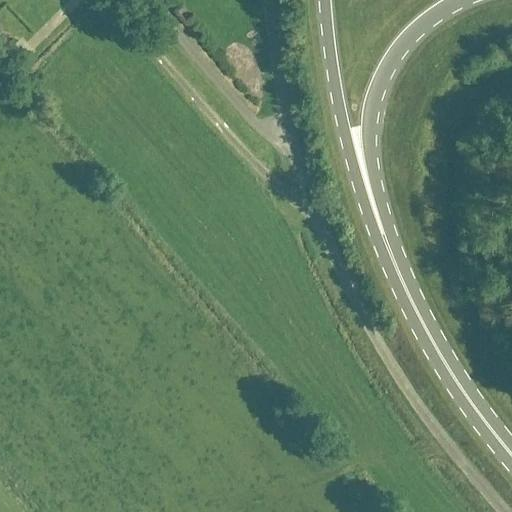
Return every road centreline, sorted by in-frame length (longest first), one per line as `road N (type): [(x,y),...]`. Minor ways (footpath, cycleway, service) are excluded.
road 1 (primary): [(511,457),(434,361),(372,222)]
road 2 (primary): [(372,222),(370,93),(399,48),(470,0)]
road 3 (primary): [(321,0),(341,138),(372,222)]
